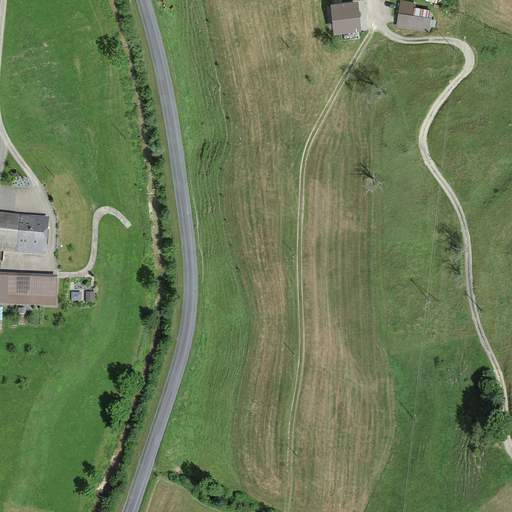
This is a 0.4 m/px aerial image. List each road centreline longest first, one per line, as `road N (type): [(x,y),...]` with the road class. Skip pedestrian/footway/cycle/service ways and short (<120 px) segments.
road 1 (track): [(511,451),(501,378),(473,311),(462,218),(422,142),(433,109),(469,56),(451,41),(396,38),(372,15)]
road 2 (tertiary): [(143,0),(174,135),(191,293),(178,366),(130,511)]
road 3 (track): [(129,225),(102,211),(87,268),(56,272),(50,213),(0,128)]
